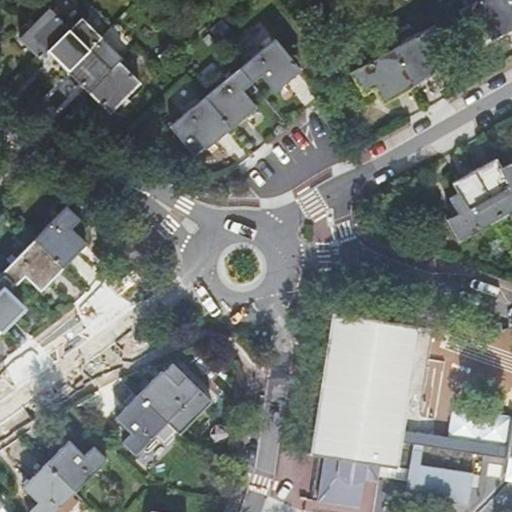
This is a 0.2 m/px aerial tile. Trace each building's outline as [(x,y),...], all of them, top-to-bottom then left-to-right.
[(511,27),(511,5),(509,0),(476,0),(459,10),(472,32),(483,25),(491,39),(511,27)] [(48,50),(70,28),(51,8),(20,39),(39,59),(48,50)] [(91,48),(102,36),(81,16),(70,28),(48,50),(68,71),(91,48)] [(434,24),(392,48),(413,84),(444,67),(436,52),(448,46),(434,24)] [(124,58),(102,36),(91,48),(68,71),(91,92),(113,70),(120,63),(124,58)] [(274,38),(239,67),(251,81),(260,74),(274,90),(300,69),(274,38)] [(413,84),(392,48),(345,75),(348,79),(354,77),(363,93),(375,87),(383,101),(413,84)] [(140,82),(120,63),(113,70),(91,92),(110,111),(140,82)] [(251,81),(239,67),(205,95),(230,126),(255,106),(242,88),(251,81)] [(204,147),(230,126),(205,95),(170,125),(181,138),(190,131),(204,147)] [(473,170),(500,216),(511,209),(511,169),(509,164),(500,168),(494,159),(473,170)] [(458,239),(500,216),(473,170),(452,182),(457,193),(449,198),(457,214),(447,220),(458,239)] [(66,206),(33,240),(63,268),(86,244),(71,229),(80,220),(66,206)] [(33,240),(2,272),(16,286),(24,277),(39,291),(63,268),(33,240)] [(2,272),(0,273),(0,331),(22,309),(8,293),(16,286),(2,272)] [(399,443),(511,460),(511,420),(507,447),(401,431),(417,328),(418,328),(418,327),(333,314),(333,315),(334,316),(311,454),(310,454),(310,456),(396,469),(397,467),(396,467),(399,443)] [(167,423),(198,390),(186,378),(177,387),(162,372),(139,395),(167,423)] [(134,456),(167,423),(139,395),(116,419),(131,434),(122,444),(134,456)] [(440,431),(441,422),(408,421),(408,429),(440,431)] [(70,442),(45,467),(74,494),(106,461),(94,448),(85,457),(70,442)] [(74,494),(45,467),(24,489),(39,504),(31,511),(56,511),(73,495),(74,494)]
